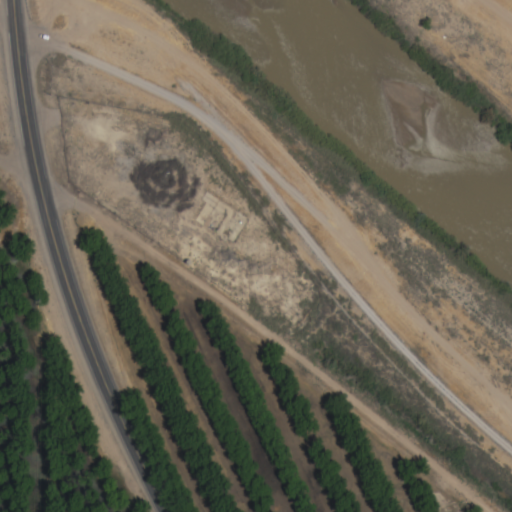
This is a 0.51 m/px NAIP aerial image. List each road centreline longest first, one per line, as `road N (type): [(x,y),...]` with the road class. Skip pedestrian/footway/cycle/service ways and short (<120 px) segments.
road 1 (track): [(13,24),(182,105),(246,162),(329,260),(393,354),(511,455)]
road 2 (track): [(0,166),(283,347),(485,511)]
road 3 (secondary): [(163,511),(107,398),(51,239),(21,106),(11,0)]
